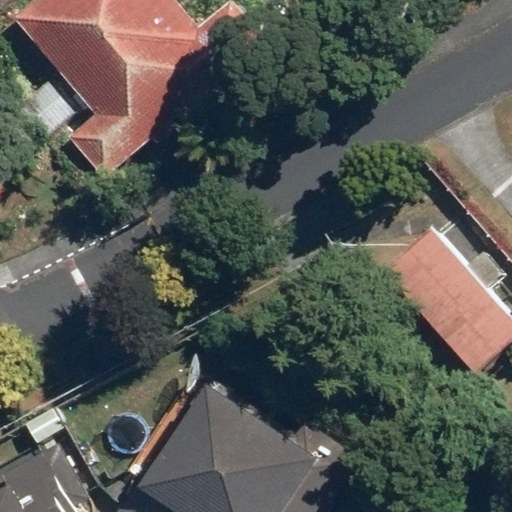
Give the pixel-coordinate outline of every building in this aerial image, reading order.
[(78,136),(115,180),(198,109),(202,115),(279,50),(239,2),(207,29),(181,0),(47,0),(24,20),(104,114),(78,136)] [(26,103),(53,138),(83,115),(56,80),(26,103)] [(393,269),(484,375),(511,351),(511,310),(442,228),(393,269)] [(335,511),(373,458),(315,418),(305,434),(220,375),(123,511),(335,511)] [(0,511),(80,511),(78,507),(99,496),(71,442),(14,471),(22,488),(0,499),(0,511)]
